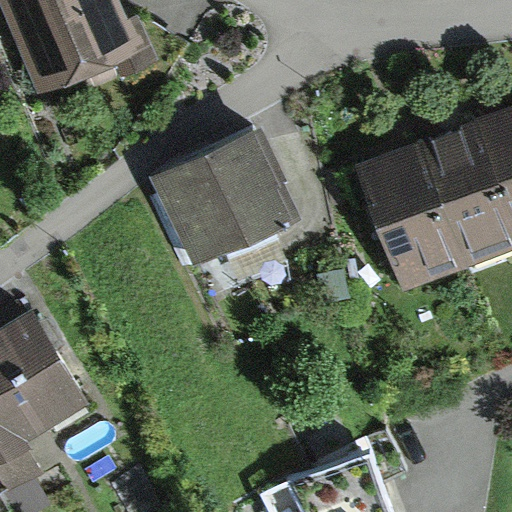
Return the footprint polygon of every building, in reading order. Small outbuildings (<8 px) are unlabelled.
[(117,0),(0,0),(40,95),(122,62),(128,76),(159,63),(139,14),(125,20),(117,0)] [(511,114),(362,171),(406,289),(511,248),(511,114)] [(262,126),(149,177),(191,268),(299,219),(283,184),(287,182),(262,126)] [(28,308),(0,324),(0,478),(8,491),(35,476),(44,469),(27,441),(87,404),(28,308)] [(396,511),(366,440),(260,484),(271,511),(396,511)] [(8,491),(4,493),(14,511),(37,511),(51,505),(35,476),(8,491)]
